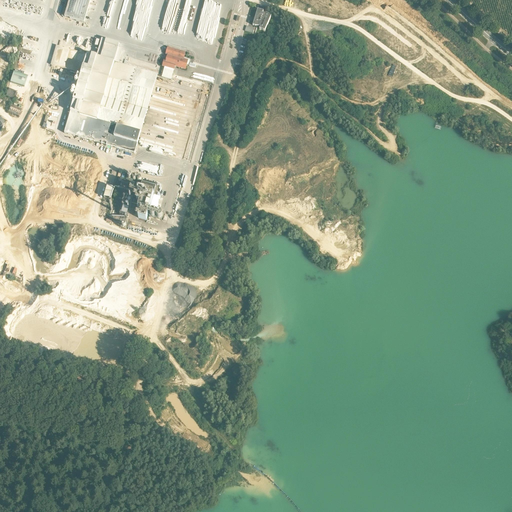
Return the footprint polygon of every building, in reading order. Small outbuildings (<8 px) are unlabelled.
[(69,0),(64,17),(84,23),(90,0),(69,0)] [(165,0),(164,5),(169,6),(168,9),(175,11),(176,0),(165,0)] [(208,2),(203,28),(212,30),(217,4),(208,2)] [(272,17),(270,16),(268,15),(266,14),(266,15),(263,14),(263,11),(258,10),(253,26),(255,26),(255,27),(256,27),(257,27),(260,28),(259,30),(265,32),(272,17)] [(157,75),(153,74),(118,64),(119,62),(120,59),(120,57),(116,56),(118,49),(105,45),(103,51),(99,49),(97,58),(88,55),(82,74),(71,111),(141,131),(142,129),(143,126),(144,122),(145,119),(146,116),(146,113),(147,110),(148,106),(149,103),(150,99),(151,95),(153,92),(154,88),(155,85),(156,81),(157,77),(157,75)] [(51,65),(82,74),(88,55),(56,46),(51,65)] [(186,53),(168,48),(166,55),(168,55),(166,61),(164,60),(162,67),(174,70),(175,66),(186,70),(187,65),(188,66),(188,65),(190,59),(184,58),(186,53)] [(28,76),(13,72),(10,82),(24,87),(28,76)] [(13,99),(14,98),(16,93),(16,92),(8,89),(5,96),(13,99)] [(9,103),(22,109),(24,105),(10,99),(9,103)] [(135,153),(137,144),(139,138),(140,134),(141,131),(71,111),(69,119),(64,133),(128,152),(126,157),(130,158),(132,153),(135,153)] [(211,155),(209,162),(218,164),(220,157),(211,155)] [(157,183),(146,180),(145,184),(142,183),(137,200),(141,201),(139,209),(141,210),(139,218),(146,221),(157,183)] [(102,199),(110,200),(112,188),(104,186),(102,199)] [(113,215),(124,218),(126,210),(120,208),(118,213),(117,213),(116,215),(113,215)]
